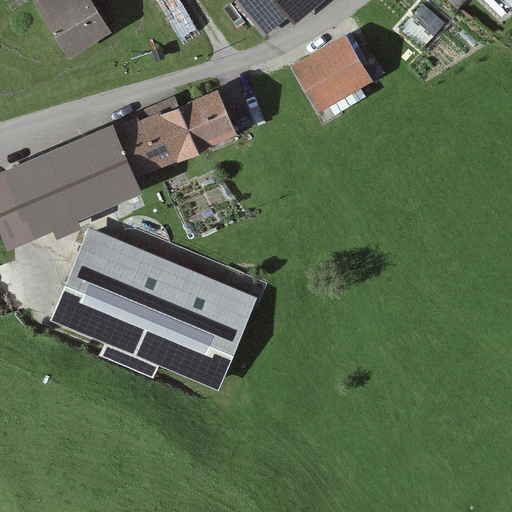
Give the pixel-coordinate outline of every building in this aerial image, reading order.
[(87,0),(44,0),(34,7),(73,61),(112,33),(87,0)] [(298,25),(327,0),(238,0),(234,3),(264,39),(291,16),(298,25)] [(444,0),(456,11),(466,0),(444,0)] [(424,6),(401,31),(423,51),(446,25),(424,6)] [(346,38),(291,69),(318,116),(373,85),(346,38)] [(115,124),(1,172),(31,242),(145,193),(140,181),(238,139),(216,88),(118,131),(115,124)] [(53,325),(226,396),(265,301),(93,230),(75,274),(53,325)]
